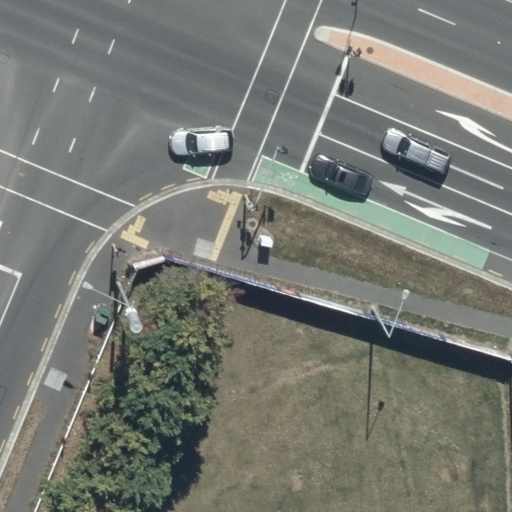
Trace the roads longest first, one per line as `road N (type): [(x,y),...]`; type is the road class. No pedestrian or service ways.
road 1 (trunk): [(511,194),(89,33)]
road 2 (residential): [(0,249),(89,33)]
road 3 (trunk): [(347,0),(511,66)]
